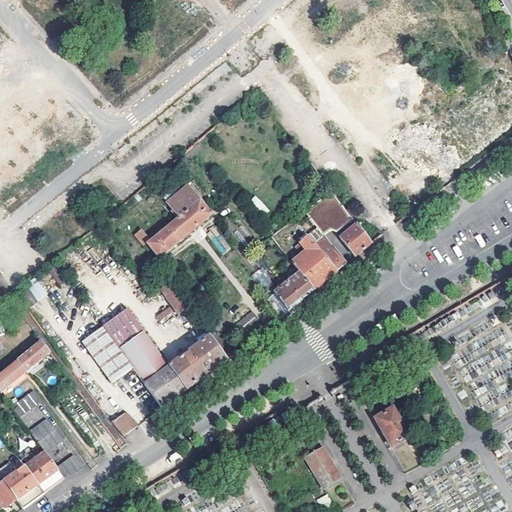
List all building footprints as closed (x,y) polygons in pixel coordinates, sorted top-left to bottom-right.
[(467,136),(511,105),(511,70),(506,62),(445,102),(467,136)] [(204,222),(213,215),(187,184),(166,201),(179,218),(148,244),(160,259),(187,237),(186,235),(203,221),(204,222)] [(332,190),(304,212),(324,236),(331,231),(350,215),(332,190)] [(426,216),(420,208),(412,214),(417,222),(426,216)] [(331,231),(337,232),(354,219),(350,215),(331,231)] [(356,257),(373,244),(359,226),(342,240),(356,257)] [(224,255),(232,248),(215,227),(210,231),(211,232),(208,234),(224,255)] [(142,228),(134,234),(141,244),(149,238),(142,228)] [(338,272),(348,264),(324,236),(315,244),(338,272)] [(326,282),(338,272),(315,244),(309,237),(301,243),(307,252),(293,263),(301,274),(315,291),(318,289),(326,282)] [(60,287),(68,281),(55,264),(47,269),(60,287)] [(305,299),(315,291),(301,274),(276,294),(288,312),(295,307),(305,299)] [(179,315),(189,307),(169,280),(159,288),(179,315)] [(39,302),(47,297),(35,281),(27,286),(39,302)] [(32,310),(39,304),(27,287),(19,292),(32,310)] [(169,306),(156,316),(161,323),(175,313),(169,306)] [(168,404),(187,391),(170,368),(129,310),(104,328),(134,368),(163,408),(168,404)] [(231,360),(266,331),(251,313),(230,331),(237,340),(231,345),(220,330),(211,337),(228,360),(230,359),(231,360)] [(199,339),(208,333),(196,317),(188,323),(199,339)] [(114,383),(134,368),(104,328),(85,342),(114,383)] [(187,391),(210,374),(224,363),(228,360),(211,337),(170,368),(187,391)] [(26,373),(28,372),(50,354),(41,343),(18,361),(26,373)] [(0,393),(0,394),(26,373),(18,361),(0,375),(0,393)] [(19,419),(41,402),(32,391),(10,407),(19,419)] [(376,419),(392,447),(410,437),(394,409),(376,419)] [(123,437),(133,430),(122,415),(112,423),(123,437)] [(45,421),(29,432),(45,453),(46,454),(62,442),(62,441),(48,421),(45,421)] [(341,477),(324,449),(307,459),(323,488),(341,477)] [(65,479),(56,468),(46,454),(45,453),(25,469),(44,494),(60,482),(65,479)] [(56,468),(65,479),(83,467),(74,456),(72,456),(56,468)] [(44,494),(25,469),(17,458),(15,460),(16,462),(5,470),(12,479),(5,484),(17,501),(23,509),(38,497),(44,494)] [(9,507),(17,501),(5,484),(0,478),(0,504),(2,505),(4,508),(8,505),(9,507)] [(318,500),(324,509),(332,503),(326,494),(318,500)]
